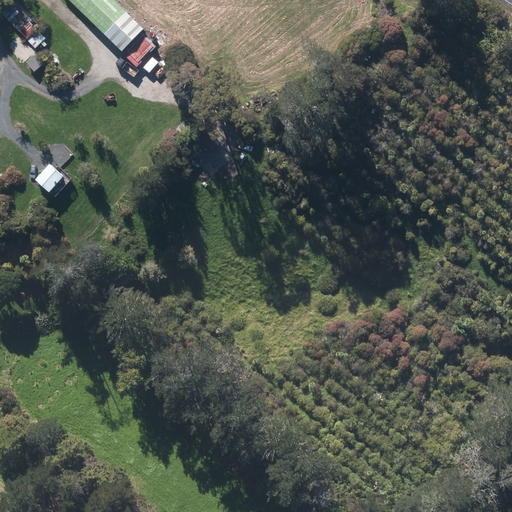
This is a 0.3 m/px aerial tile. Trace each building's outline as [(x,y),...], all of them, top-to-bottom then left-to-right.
[(0,0),(0,12),(36,49),(47,39),(38,30),(41,27),(16,1),(17,0),(0,0)] [(70,0),(124,52),(146,30),(114,0),(70,0)] [(0,33),(36,73),(46,64),(10,24),(0,33)] [(207,128),(198,135),(212,151),(221,144),(207,128)] [(286,142),(266,147),(269,156),(288,152),(286,142)] [(50,177),(64,190),(71,182),(57,169),(50,177)] [(38,239),(47,247),(59,234),(50,225),(38,239)]
